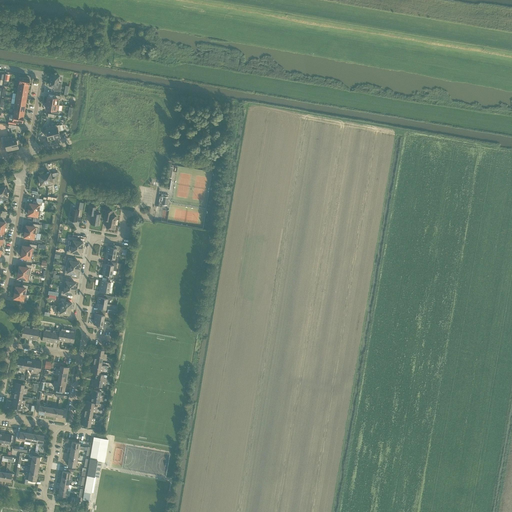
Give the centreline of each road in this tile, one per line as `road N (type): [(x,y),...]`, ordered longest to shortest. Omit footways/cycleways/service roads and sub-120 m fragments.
road 1 (residential): [(0,296),(25,172)]
road 2 (residential): [(82,358),(86,336),(78,315),(93,235)]
road 3 (residential): [(82,358),(11,345),(0,391)]
road 4 (residential): [(29,153),(40,77),(0,66)]
